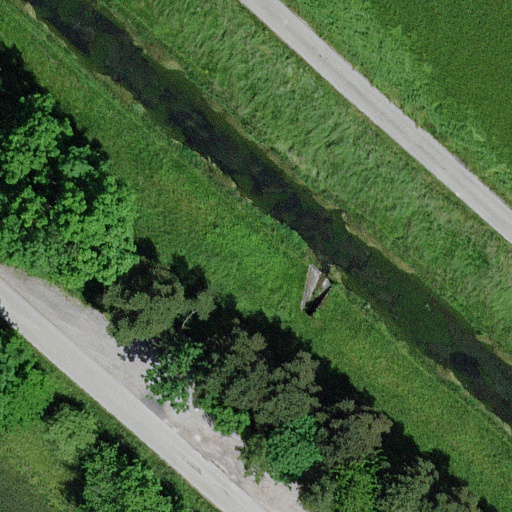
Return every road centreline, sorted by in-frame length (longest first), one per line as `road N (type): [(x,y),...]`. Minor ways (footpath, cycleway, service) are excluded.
road 1 (unclassified): [(252,511),(0,288)]
road 2 (track): [(264,0),(511,219)]
